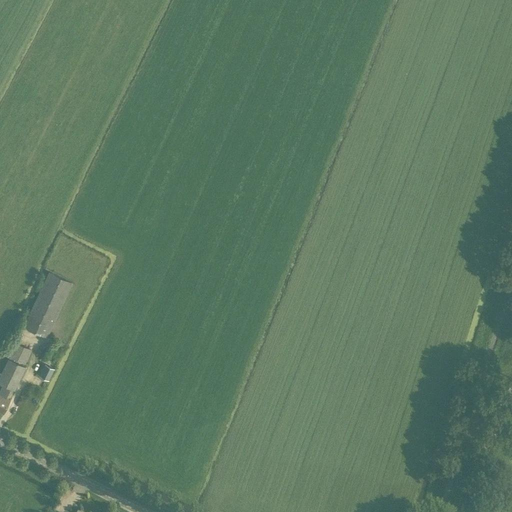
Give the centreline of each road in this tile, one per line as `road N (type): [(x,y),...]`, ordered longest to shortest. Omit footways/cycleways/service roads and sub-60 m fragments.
road 1 (tertiary): [(141,511),(0,441)]
road 2 (tertiary): [(465,511),(511,391)]
